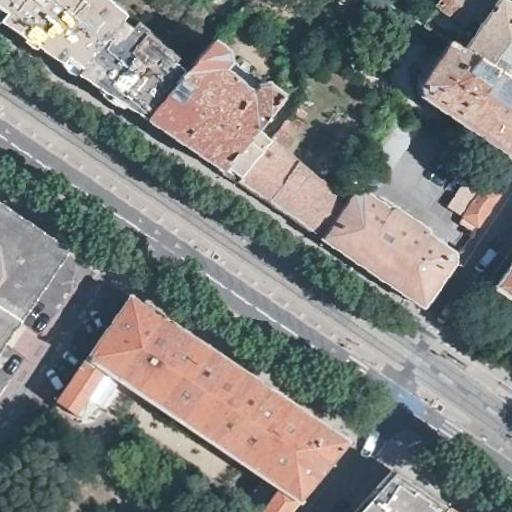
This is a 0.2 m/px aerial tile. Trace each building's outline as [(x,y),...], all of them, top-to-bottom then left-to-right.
[(110,33),(125,14),(121,10),(114,18),(95,0),(0,0),(0,21),(3,23),(58,60),(77,73),(110,33)] [(110,96),(144,120),(215,39),(250,0),(207,0),(196,13),(208,24),(181,57),(166,45),(145,71),(135,63),(141,56),(110,33),(77,73),(110,96)] [(149,15),(156,8),(147,0),(136,0),(135,2),(149,15)] [(377,13),(385,2),(382,0),(356,0),(354,4),(367,15),(370,14),(373,14),(375,13),(377,13)] [(400,0),(395,8),(409,16),(416,4),(409,0),(400,0)] [(511,0),(441,0),(423,25),(448,40),(511,79),(511,0)] [(342,24),(326,12),(307,36),(322,47),(342,24)] [(234,181),(270,139),(257,129),(264,122),(266,123),(270,119),(268,117),(285,96),(269,83),(256,85),(252,89),(226,68),(231,62),(230,59),(229,56),(229,53),(229,50),(215,39),(144,120),(189,150),(234,181)] [(511,79),(448,40),(418,85),(420,95),(511,157),(511,79)] [(303,111),(298,107),(285,122),(270,139),(234,181),(250,192),(304,228),(319,238),(344,199),(283,149),(293,137),(290,135),(302,122),(298,117),(303,111)] [(470,160),(477,165),(487,149),(462,133),(460,134),(443,122),(433,135),(447,145),(470,160)] [(462,172),(470,160),(447,145),(439,157),(462,172)] [(478,227),(507,185),(490,173),(480,167),(469,183),(466,180),(448,205),(478,227)] [(507,185),(509,180),(493,169),(490,173),(507,185)] [(361,189),(350,191),(344,199),(319,238),(371,274),(419,306),(420,307),(422,307),(424,307),(425,306),(444,277),(456,260),(453,250),(427,233),(426,229),(393,206),(392,208),(365,190),(364,189),(363,189),(362,189),(361,189)] [(0,339),(65,242),(0,198),(0,339)] [(511,261),(495,287),(494,287),(511,301),(511,320),(510,323),(511,323),(511,261)] [(65,388),(55,403),(80,419),(92,416),(100,406),(102,407),(120,380),(263,477),(245,504),(248,506),(242,511),(288,511),(312,485),(346,445),(346,443),(345,439),(342,437),(303,412),(173,325),(128,295),(65,388)] [(415,488),(392,473),(357,511),(441,511),(444,508),(415,488)]
